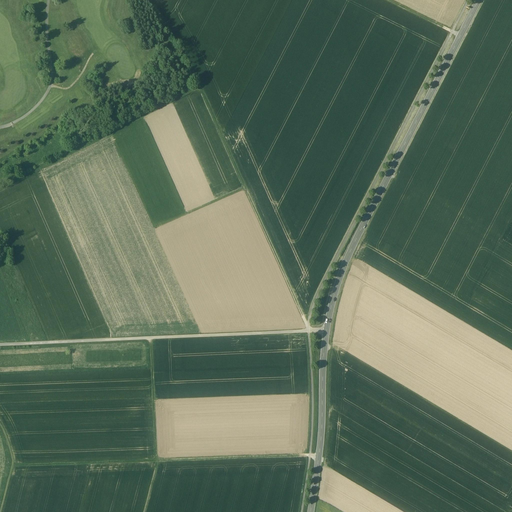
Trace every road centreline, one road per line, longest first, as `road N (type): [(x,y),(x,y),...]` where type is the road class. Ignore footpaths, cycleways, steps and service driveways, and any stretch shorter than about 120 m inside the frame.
road 1 (secondary): [(478,0),(348,253),(325,330)]
road 2 (track): [(200,88),(308,330)]
road 3 (track): [(0,193),(200,88)]
road 4 (secondary): [(310,511),(325,330)]
road 5 (track): [(146,511),(159,462),(153,340)]
road 6 (track): [(0,189),(143,113)]
road 7 (track): [(317,455),(159,462)]
road 8 (track): [(49,0),(51,86),(28,114),(0,127)]
road 9 (track): [(16,467),(159,462)]
